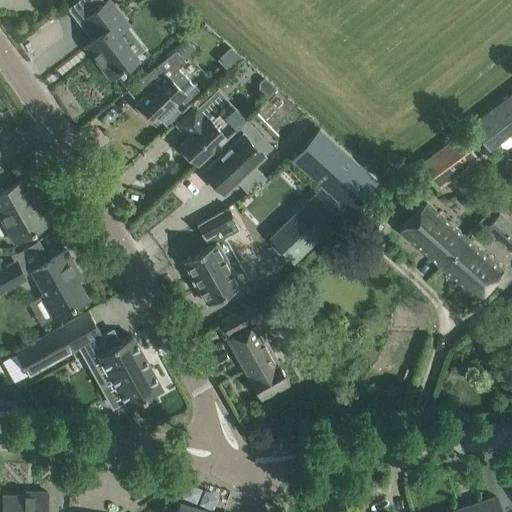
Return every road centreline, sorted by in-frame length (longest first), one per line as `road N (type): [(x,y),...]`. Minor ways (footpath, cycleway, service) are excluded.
road 1 (tertiary): [(206,455),(207,399),(0,46)]
road 2 (tertiary): [(235,457),(511,435)]
road 3 (tertiary): [(0,444),(206,455)]
